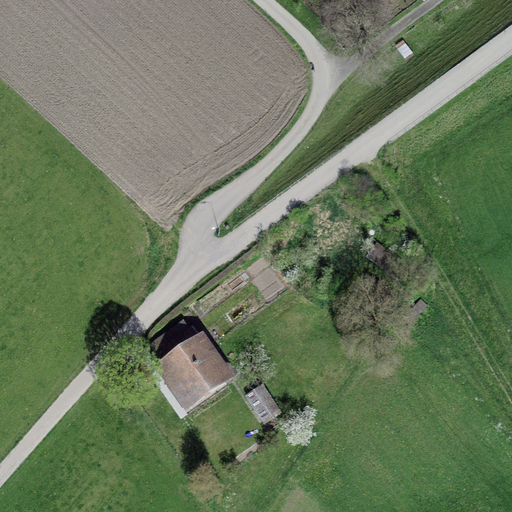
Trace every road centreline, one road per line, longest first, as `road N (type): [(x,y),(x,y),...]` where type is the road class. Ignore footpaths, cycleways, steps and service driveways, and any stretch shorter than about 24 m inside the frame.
road 1 (unclassified): [(511,46),(208,265)]
road 2 (residential): [(208,265),(202,230),(316,120),(326,99),(324,55),(272,0)]
road 3 (unclassified): [(208,265),(141,321),(0,481)]
